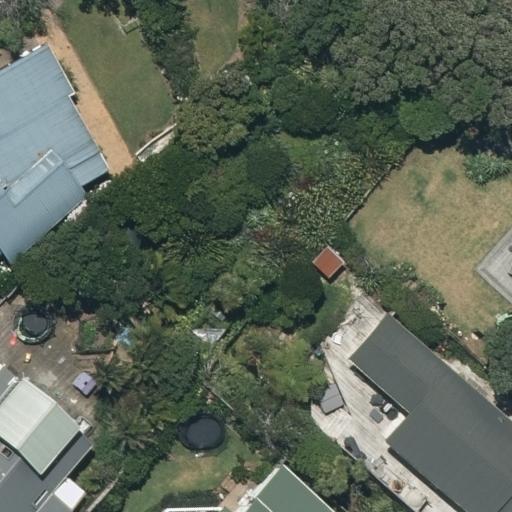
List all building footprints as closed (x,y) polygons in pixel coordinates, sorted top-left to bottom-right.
[(0,83),(0,269),(10,260),(18,269),(94,199),(86,190),(115,174),(76,100),(82,97),(55,47),(51,49),(34,17),(1,34),(22,72),(0,83)] [(511,278),(489,303),(511,324),(511,278)] [(511,511),(511,443),(372,321),(330,368),(390,421),(365,450),(401,482),(381,506),(388,511),(413,511),(423,502),(434,511),(511,511)] [(0,511),(75,511),(89,497),(71,481),(98,449),(0,365),(0,511)] [(334,511),(290,471),(252,511),(334,511)]
